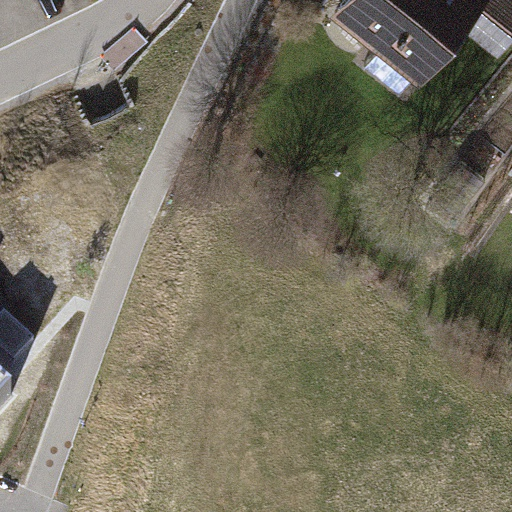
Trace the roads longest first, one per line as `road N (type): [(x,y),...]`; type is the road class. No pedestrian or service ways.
road 1 (track): [(243,0),(112,290),(38,493)]
road 2 (residential): [(0,80),(104,30),(146,0)]
